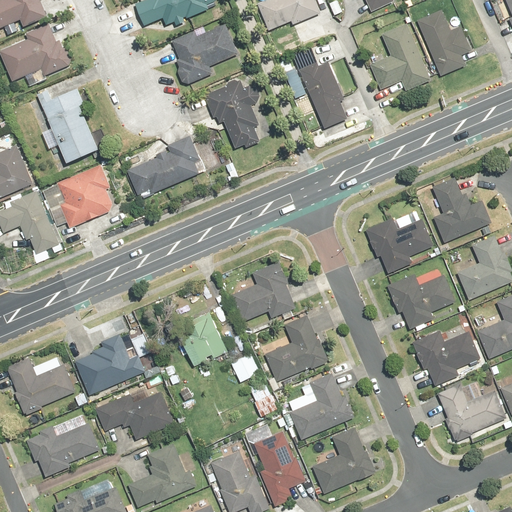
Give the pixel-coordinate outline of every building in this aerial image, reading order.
[(0,0),(0,26),(20,18),(22,25),(47,14),(41,0),(0,0)] [(141,0),(135,3),(144,24),(162,16),(165,23),(174,20),(176,24),(185,20),(183,16),(186,15),(186,16),(209,7),(207,3),(213,0),(141,0)] [(261,0),(256,2),(268,30),(291,20),(292,23),(321,11),(315,0),(261,0)] [(394,0),(366,0),(372,11),(394,0)] [(338,1),(329,4),(333,16),(342,12),(338,1)] [(443,8),(418,18),(441,74),(466,64),(462,54),(472,50),(461,24),(451,28),(443,8)] [(28,36),(0,47),(0,50),(12,79),(40,67),(43,74),(69,63),(71,57),(67,47),(62,45),(59,38),(56,39),(49,22),(26,31),(28,36)] [(238,52),(226,22),(197,34),(195,30),(172,39),(179,57),(176,59),(179,66),(178,69),(182,80),(190,82),(213,72),(209,64),(238,52)] [(431,79),(407,22),(382,33),(391,54),(370,63),(380,88),(402,79),(406,89),(431,79)] [(318,60),(301,68),(325,127),(348,117),(341,100),(344,98),(328,60),(319,64),(318,60)] [(224,119),(235,146),(244,142),(246,146),(260,140),(254,126),(260,123),(251,104),(257,102),(260,94),(257,87),(249,84),(243,86),(240,79),(235,78),(227,82),(227,84),(204,94),(214,116),(217,115),(220,121),(224,119)] [(77,87),(42,102),(67,161),(99,148),(80,104),(84,103),(77,87)] [(157,156),(127,169),(137,193),(149,189),(151,192),(199,172),(194,160),(199,158),(190,135),(168,144),(171,151),(167,152),(166,150),(156,154),(157,156)] [(0,196),(33,183),(17,143),(0,150),(0,196)] [(101,163),(57,181),(65,202),(60,204),(70,226),(110,210),(113,204),(106,188),(110,186),(101,163)] [(444,212),(433,217),(443,242),(492,222),(483,199),(471,203),(466,192),(463,193),(456,176),(433,185),(444,212)] [(59,243),(36,189),(10,200),(12,205),(0,210),(0,224),(3,231),(20,224),(26,238),(29,237),(36,253),(59,243)] [(434,245),(423,217),(398,227),(393,216),(366,228),(377,255),(380,254),(388,272),(413,261),(410,255),(434,245)] [(480,262),(457,271),(469,299),(511,280),(511,273),(511,271),(511,270),(511,266),(505,251),(503,252),(495,234),(472,244),(480,262)] [(258,283),(232,293),(243,320),(269,310),(272,317),(296,307),(286,283),(288,282),(279,261),(253,272),(258,283)] [(456,301),(444,273),(419,283),(415,273),(387,284),(399,311),(402,310),(410,328),(434,318),(431,311),(456,301)] [(504,319),(477,330),(489,357),(511,347),(511,294),(497,300),(504,319)] [(209,311),(176,327),(194,365),(208,358),(207,356),(212,354),(214,358),(228,351),(209,311)] [(292,342),(265,353),(276,381),(311,366),(312,368),(327,361),(326,360),(329,359),(320,337),(317,338),(307,314),(285,323),(292,342)] [(481,357),(469,330),(444,340),(440,329),(413,340),(424,369),(428,367),(435,384),(459,374),(457,367),(481,357)] [(93,353),(75,360),(89,394),(145,370),(138,353),(129,357),(120,333),(101,341),(103,345),(92,350),(93,353)] [(251,354),(231,364),(241,384),(261,375),(251,354)] [(75,391),(64,363),(36,375),(29,356),(6,365),(17,390),(15,391),(24,413),(26,412),(26,414),(42,407),(41,405),(75,391)] [(332,372),(309,381),(317,399),(290,410),(301,438),(355,416),(346,395),(342,396),(332,372)] [(266,380),(249,388),(264,418),(281,410),(266,380)] [(511,382),(501,387),(511,414),(511,382)] [(507,417),(495,389),(469,400),(461,383),(438,392),(448,416),(445,417),(455,441),(473,434),(472,431),(507,417)] [(174,422),(161,390),(134,402),(130,393),(96,407),(105,431),(123,423),(124,426),(130,424),(136,438),(174,422)] [(74,397),(75,399),(71,401),(73,406),(77,404),(78,406),(87,402),(84,393),(74,397)] [(100,449),(89,421),(57,434),(53,425),(39,431),(40,433),(27,439),(35,460),(39,458),(46,475),(70,466),(68,462),(100,449)] [(355,426),(332,436),(339,453),(313,464),(325,493),(377,472),(367,450),(365,451),(355,426)] [(283,430),(255,442),(266,468),(261,471),(275,505),(289,500),(288,497),(292,495),(289,488),(306,481),(296,455),(294,456),(283,430)] [(127,485),(138,511),(140,511),(196,488),(178,444),(149,456),(156,473),(127,485)] [(251,476),(240,449),(211,461),(222,486),(218,488),(228,511),(230,511),(248,505),(250,511),(252,511),(255,511),(258,511),(269,507),(255,474),(251,476)] [(79,487),(52,499),(57,511),(126,511),(116,488),(85,501),(79,487)]
